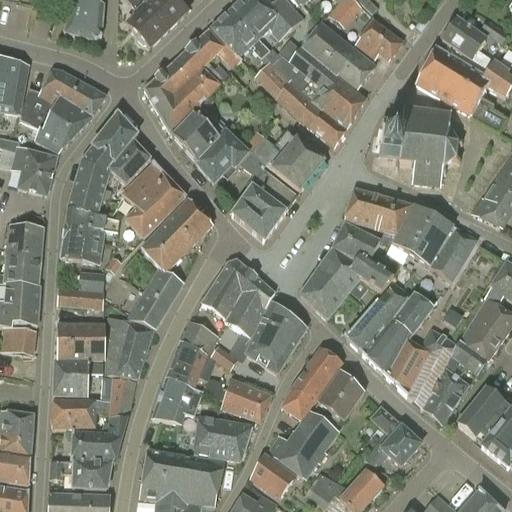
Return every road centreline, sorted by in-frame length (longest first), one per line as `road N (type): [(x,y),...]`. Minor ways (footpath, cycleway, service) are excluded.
road 1 (residential): [(122,93),(58,182),(36,511)]
road 2 (residential): [(121,511),(132,448),(168,342),(231,243)]
road 3 (residential): [(447,453),(284,296)]
road 4 (residential): [(346,172),(368,125),(455,0)]
road 5 (residential): [(231,243),(122,93)]
road 6 (residential): [(346,172),(511,250)]
road 7 (residential): [(284,296),(333,219),(346,172)]
road 8 (residential): [(122,93),(225,0)]
road 9 (residential): [(122,93),(85,70),(0,46)]
road 10 (residential): [(346,172),(263,273)]
